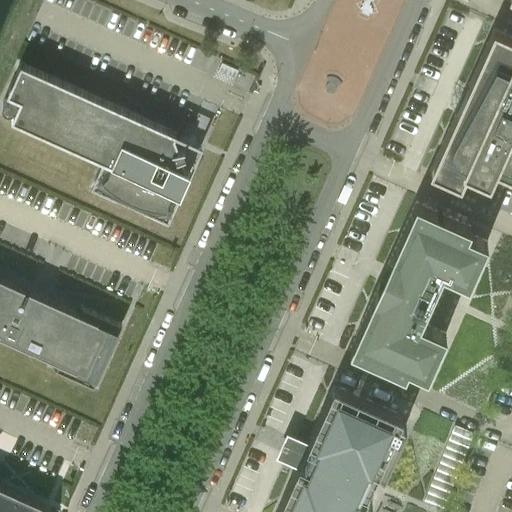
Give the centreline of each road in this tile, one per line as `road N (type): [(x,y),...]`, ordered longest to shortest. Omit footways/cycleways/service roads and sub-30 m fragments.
road 1 (unclassified): [(272,114),(94,511)]
road 2 (unclassified): [(186,511),(349,147)]
road 3 (unclassified): [(349,147),(415,0)]
road 4 (unclassified): [(187,0),(302,46)]
